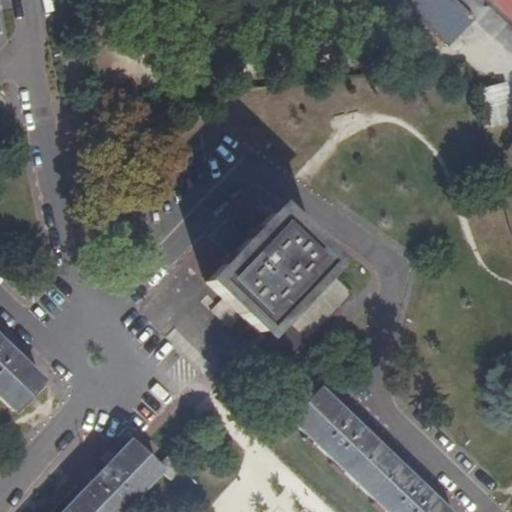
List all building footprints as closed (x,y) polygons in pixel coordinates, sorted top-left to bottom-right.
[(436,0),(429,7),(448,25),(470,0),(436,0)] [(511,38),(471,0),(470,0),(448,25),(501,76),(511,64),(511,38)] [(511,113),(505,88),(481,95),(490,129),(511,122),(511,113)] [(244,246),(236,254),(208,284),(229,305),(222,312),(241,330),(248,324),(259,334),(324,266),(272,216),(244,246)] [(231,250),(236,254),(244,246),(240,241),(243,237),(230,225),(215,241),(227,253),(231,250)] [(2,347),(10,354),(15,350),(7,342),(2,347)] [(0,344),(0,400),(14,414),(42,384),(10,354),(2,347),(0,344)] [(290,419),(359,486),(367,437),(356,426),(348,418),(318,390),(290,419)] [(353,414),(348,418),(356,426),(360,421),(353,414)] [(367,437),(359,486),(386,511),(444,511),(425,493),(417,485),(367,437)] [(123,511),(161,473),(158,471),(131,444),(100,475),(93,483),(65,511),(123,511)] [(158,471),(161,473),(172,485),(183,474),(169,461),(158,471)] [(93,483),(100,475),(95,471),(88,478),(93,483)] [(417,485),(425,493),(430,488),(422,480),(417,485)]
